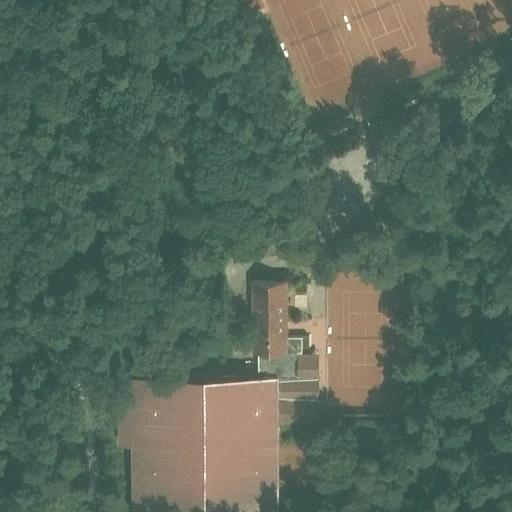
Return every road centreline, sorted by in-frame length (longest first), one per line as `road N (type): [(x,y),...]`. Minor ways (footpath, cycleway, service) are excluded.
road 1 (track): [(9,35),(0,284)]
road 2 (track): [(0,363),(44,511)]
